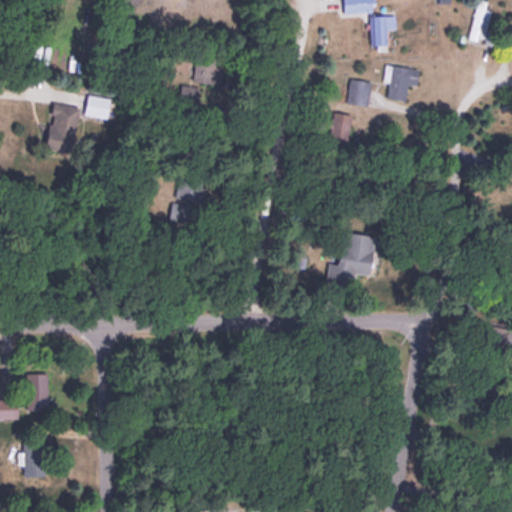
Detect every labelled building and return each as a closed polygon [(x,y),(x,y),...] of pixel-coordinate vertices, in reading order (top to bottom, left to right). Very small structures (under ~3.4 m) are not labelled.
[(342,0),(343,9),(364,9),(363,0),(342,0)] [(485,7),(485,0),(474,0),(467,37),(483,40),(489,8),(485,7)] [(384,12),(370,12),(370,42),(384,42),(384,12)] [(215,63),(215,50),(194,50),(194,81),(221,81),(221,63),(215,63)] [(418,67),(385,61),(383,72),(389,73),(385,95),(404,99),(407,81),(415,83),(418,67)] [(345,100),(366,103),(370,79),(349,76),(345,100)] [(109,94),(85,92),(84,112),(107,114),(109,94)] [(45,146),(71,150),(79,103),(53,99),(45,146)] [(352,113),(334,109),(328,134),(346,138),(352,113)] [(174,196),(204,199),(206,178),(176,175),(174,196)] [(187,221),(189,203),(171,201),(169,218),(187,221)] [(374,233),(345,230),(340,263),(327,261),(324,279),(351,283),(352,271),(369,273),(374,233)] [(47,371),(25,371),(25,409),(47,409),(47,371)] [(0,416),(16,416),(16,398),(0,397),(0,416)] [(22,439),(22,474),(44,474),(44,439),(22,439)]
